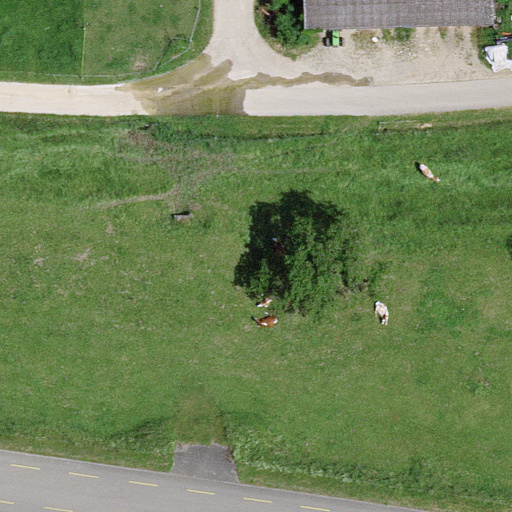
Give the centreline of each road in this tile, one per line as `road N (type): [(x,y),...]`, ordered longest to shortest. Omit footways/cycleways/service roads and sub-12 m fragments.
road 1 (residential): [(0,95),(387,101),(511,90)]
road 2 (unclassified): [(221,511),(0,480)]
